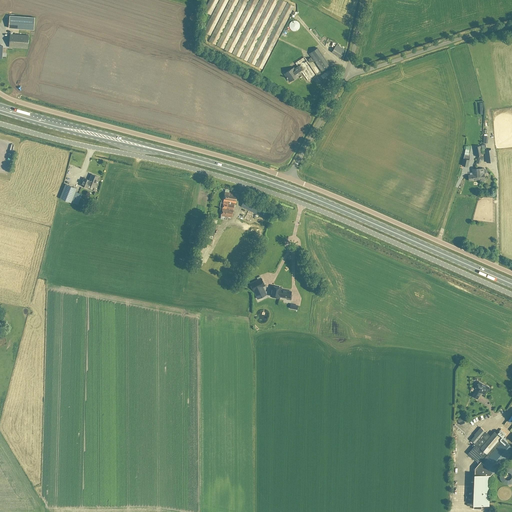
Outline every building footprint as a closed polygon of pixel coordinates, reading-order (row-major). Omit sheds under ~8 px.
[(210,36),(228,0),(219,0),(203,32),(210,36)] [(209,0),(204,11),(211,15),(218,0),(209,0)] [(215,45),(238,0),(229,0),(208,41),(215,45)] [(223,49),(248,0),(239,0),(216,46),(223,49)] [(231,53),(258,0),(249,0),(224,50),(231,53)] [(239,58),(268,0),(259,0),(232,54),(239,58)] [(247,61),(278,0),(269,0),(240,58),(247,61)] [(254,65),(287,3),(281,0),(278,0),(247,62),(254,65)] [(294,6),(287,3),(255,66),(262,69),(294,6)] [(35,18),(11,16),(10,16),(9,19),(9,28),(34,30),(35,18)] [(290,27),(299,30),(302,22),(293,19),(290,27)] [(10,34),(9,47),(27,49),(28,36),(10,34)] [(337,45),(332,52),(341,57),(345,50),(337,45)] [(322,72),(330,66),(318,48),(310,54),(322,72)] [(6,56),(5,72),(20,73),(20,59),(12,59),(12,57),(6,56)] [(296,75),(301,71),(298,67),(293,71),(292,69),(286,73),(286,74),(285,75),(287,77),(286,78),(287,79),(287,78),(289,81),(291,80),(291,81),(297,77),(296,75)] [(494,162),(493,151),(485,152),(487,163),(494,162)] [(469,160),(463,159),(461,166),(468,167),(469,160)] [(483,168),(483,169),(472,170),(472,172),(477,172),(477,173),(476,173),(477,175),(479,175),(480,180),(484,179),(484,174),(485,174),(486,173),(486,172),(486,170),(485,169),(484,168),(483,168)] [(477,172),(472,172),(473,175),(468,175),(469,181),(480,180),(479,175),(477,175),(476,173),(477,173),(477,172)] [(85,179),(83,178),(80,185),(95,191),(99,180),(98,179),(98,177),(91,174),(89,181),(85,179)] [(60,198),(71,202),(77,189),(65,184),(60,198)] [(224,192),(223,202),(230,203),(234,204),(236,204),(238,194),(224,192)] [(241,206),(265,218),(269,208),(245,197),(241,206)] [(223,202),(222,210),(230,212),(230,207),(229,207),(230,203),(223,202)] [(222,210),(221,216),(232,218),(234,204),(230,203),(229,207),(230,207),(230,212),(222,210)] [(213,237),(215,226),(209,225),(207,236),(213,237)] [(221,244),(237,244),(237,230),(230,230),(230,231),(221,231),(221,244)] [(240,244),(248,244),(248,241),(252,241),(252,235),(246,235),(246,237),(240,237),(240,244)] [(258,289),(265,286),(261,278),(250,284),(258,299),(262,297),(258,289)] [(281,288),(272,286),(271,296),(279,298),(280,297),(286,299),(291,300),(292,296),(291,295),(291,292),(281,290),(281,288)] [(487,386),(479,382),(475,389),(476,389),(472,396),(478,399),(480,394),(481,392),(485,394),(487,390),(487,391),(489,390),(490,389),(490,387),(487,386)] [(472,446),(474,447),(468,453),(480,463),(475,468),(474,505),(490,506),(491,475),(493,472),(494,473),(511,452),(511,446),(495,432),(491,436),(481,427),(474,435),(475,435),(471,440),(477,444),(476,444),(475,443),(472,446)] [(500,428),(498,430),(504,436),(507,434),(500,428)]
